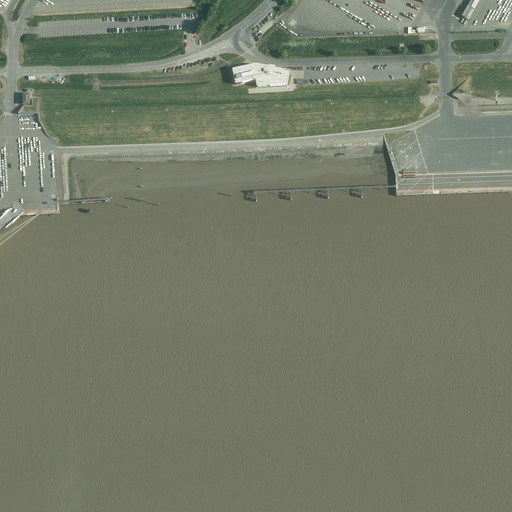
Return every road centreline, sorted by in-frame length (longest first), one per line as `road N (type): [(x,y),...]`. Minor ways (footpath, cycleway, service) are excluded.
road 1 (unclassified): [(234,36),(270,62),(444,58)]
road 2 (unclassified): [(12,72),(146,67),(224,42)]
road 3 (unclassified): [(29,9),(192,0)]
road 4 (unclassified): [(12,72),(16,203)]
